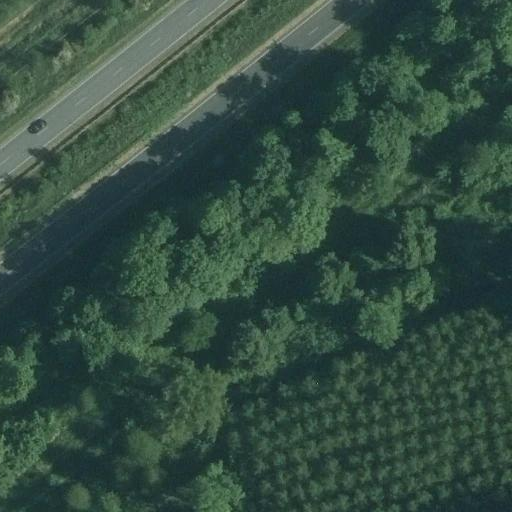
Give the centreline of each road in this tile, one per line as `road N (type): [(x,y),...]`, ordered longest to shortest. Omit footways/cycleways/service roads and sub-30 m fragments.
road 1 (trunk): [(0,280),(352,0)]
road 2 (trunk): [(208,0),(0,165)]
